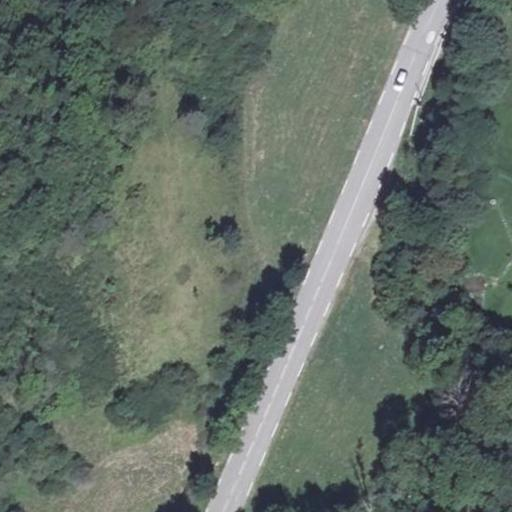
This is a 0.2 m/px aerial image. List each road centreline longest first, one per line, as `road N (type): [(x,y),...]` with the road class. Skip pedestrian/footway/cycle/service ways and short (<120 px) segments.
road 1 (secondary): [(228,511),(444,0)]
road 2 (track): [(0,165),(29,142),(76,0)]
